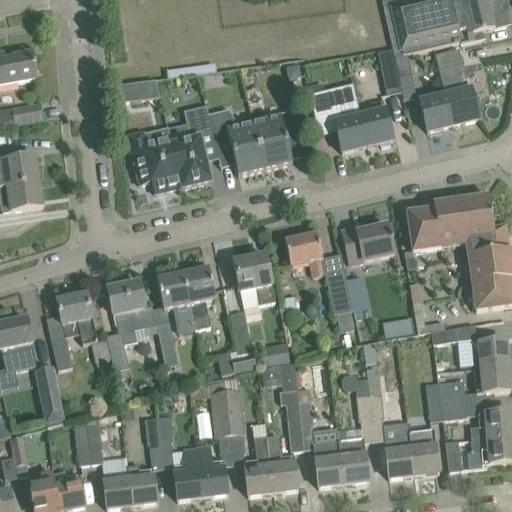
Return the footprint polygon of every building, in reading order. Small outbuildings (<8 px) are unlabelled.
[(193,49),(238,45),(233,0),(145,0),(149,41),(192,37),(193,49)] [(393,28),(418,22),(444,16),(454,13),(454,11),(465,9),(487,4),(499,1),(499,0),(441,0),(390,12),(393,28)] [(460,49),(484,43),(483,36),(506,30),(504,21),(499,16),(498,12),(500,5),(499,1),(487,4),(465,9),(454,11),(454,13),(444,16),(418,22),(393,28),(401,60),(433,54),(460,47),(460,49)] [(304,64),(344,56),(341,39),(301,47),(304,64)] [(387,100),(402,97),(395,61),(393,54),(377,57),(387,100)] [(461,95),(454,70),(465,68),(461,54),(435,60),(445,99),(453,130),(479,124),(471,93),(461,95)] [(33,68),(31,57),(14,60),(14,62),(0,64),(0,89),(36,83),(34,72),(36,71),(35,68),(33,68)] [(411,79),(407,60),(401,61),(401,60),(395,61),(402,97),(404,105),(416,102),(411,79)] [(286,73),(289,84),(300,81),(298,70),(286,73)] [(159,102),(159,101),(155,85),(126,88),(122,89),(123,107),(129,106),(159,102)] [(427,137),(453,130),(445,99),(419,105),(427,137)] [(390,150),(391,145),(393,145),(383,105),(370,108),(373,117),(360,120),(367,151),(378,148),(381,152),(390,150)] [(14,130),(43,124),(40,108),(0,115),(0,130),(14,128),(14,130)] [(170,139),(169,140),(182,195),(211,188),(199,138),(210,135),(207,119),(208,118),(206,110),(184,116),(191,143),(173,147),(170,139)] [(207,119),(210,135),(214,150),(230,146),(238,181),(265,174),(254,127),(238,131),(237,129),(229,113),(208,118),(207,119)] [(299,140),(293,115),(278,119),(279,120),(254,127),(265,174),(292,168),(286,143),(299,140)] [(341,158),(367,151),(360,120),(334,126),(341,158)] [(145,146),(143,137),(127,141),(139,191),(152,187),(155,199),(181,193),(182,195),(169,140),(145,146)] [(0,191),(7,190),(39,185),(35,160),(0,165),(0,191)] [(0,198),(3,217),(11,216),(43,211),(39,185),(7,190),(0,191),(0,198)] [(493,231),(488,200),(433,208),(434,213),(407,217),(413,257),(466,249),(476,316),(511,310),(511,288),(511,283),(511,254),(509,255),(505,229),(493,231)] [(390,243),(387,230),(358,237),(357,233),(342,236),(350,272),(395,261),(392,247),(393,247),(392,242),(390,243)] [(323,263),(317,238),(285,245),(290,271),(309,267),(312,282),(325,279),(334,320),(337,319),(340,333),(354,330),(351,316),(340,259),(323,263)] [(348,292),(345,279),(341,259),(340,259),(351,316),(353,315),(351,307),(365,304),(361,289),(348,292)] [(244,312),(259,309),(274,306),(271,289),(265,260),(234,267),(244,312)] [(193,335),(210,331),(204,306),(215,303),(209,272),(181,278),(187,310),(190,322),(193,335)] [(163,315),(183,311),(187,310),(181,278),(157,283),(163,315)] [(144,313),(139,287),(108,294),(118,339),(107,341),(114,375),(128,372),(123,349),(137,346),(134,334),(145,332),(147,340),(158,338),(152,311),(144,313)] [(425,330),(418,288),(410,290),(418,339),(431,337),(445,335),(443,327),(425,330)] [(71,302),(71,298),(68,297),(59,299),(57,301),(58,304),(56,305),(60,321),(47,324),(58,375),(73,372),(66,343),(80,340),(82,349),(98,346),(87,298),(71,302)] [(157,330),(153,311),(152,311),(158,338),(165,369),(178,366),(170,328),(157,330)] [(234,378),(256,373),(244,317),(231,320),(238,355),(230,357),(234,378)] [(24,323),(23,320),(12,322),(12,326),(0,328),(0,352),(5,377),(37,370),(26,323),(24,323)] [(433,350),(457,346),(476,343),(474,330),(445,335),(431,337),(433,350)] [(473,374),(508,370),(506,345),(471,348),(473,374)] [(260,352),(264,369),(289,363),(285,346),(260,352)] [(221,380),(234,378),(230,357),(217,360),(221,380)] [(288,434),(301,432),(300,424),(298,408),(297,400),(296,394),(294,367),(293,367),(275,369),(276,373),(262,375),(263,391),(282,389),(283,396),(280,397),(281,409),(286,409),(288,434)] [(476,399),(490,398),(510,396),(508,370),(473,374),(476,399)] [(64,425),(56,389),(53,372),(37,375),(41,392),(49,428),(64,425)] [(230,440),(242,439),(236,383),(223,386),(230,440)] [(376,399),(374,383),(366,384),(371,424),(384,423),(383,415),(405,412),(404,401),(382,403),(381,398),(376,399)] [(358,426),(371,424),(366,384),(356,385),(357,401),(355,401),(358,426)] [(230,440),(223,386),(190,394),(191,402),(213,399),(217,441),(230,440)] [(462,386),(439,388),(442,413),(466,410),(462,386)] [(443,425),(442,413),(439,388),(427,390),(425,390),(427,402),(430,427),(443,425)] [(300,424),(301,432),(312,431),(313,431),(311,406),(298,408),(300,424)] [(466,410),(442,413),(443,425),(467,423),(466,410)] [(511,440),(511,415),(479,419),(479,432),(470,432),(471,444),(511,440)] [(169,422),(157,423),(160,448),(171,446),(172,446),(169,422)] [(149,449),(160,448),(157,423),(143,425),(146,449),(149,449)] [(7,426),(0,426),(0,445),(10,443),(7,426)] [(85,430),(90,469),(102,468),(102,465),(100,454),(101,454),(98,429),(85,430)] [(90,469),(85,430),(73,432),(76,457),(78,456),(80,471),(90,469)] [(348,445),(346,437),(345,437),(343,436),(340,435),(337,435),(339,446),(338,446),(343,490),(369,486),(364,453),(363,443),(348,445)] [(434,435),(408,438),(413,481),(439,478),(434,435)] [(388,484),(413,481),(408,438),(397,439),(398,449),(384,451),(388,484)] [(511,466),(511,440),(471,444),(472,457),(481,456),(482,469),(511,466)] [(273,498),(268,459),(266,442),(254,444),(257,465),(244,467),(248,501),(273,498)] [(18,483),(29,481),(26,468),(27,468),(23,443),(10,445),(13,461),(18,483)] [(449,477),(461,475),(458,445),(445,447),(449,477)] [(318,493),(343,490),(338,446),(313,450),(314,459),(318,493)] [(212,466),(210,449),(196,451),(196,452),(202,503),(227,500),(223,465),(212,466)] [(10,461),(8,450),(0,451),(0,464),(1,465),(5,485),(18,483),(13,461),(10,461)] [(183,456),(171,458),(177,506),(202,503),(196,452),(183,454),(183,456)] [(281,457),(268,459),(273,498),(298,495),(294,462),(282,463),(281,457)] [(130,495),(127,471),(126,462),(102,465),(102,468),(103,480),(102,480),(106,511),(125,511),(132,511),(130,495)] [(140,470),(127,471),(130,495),(132,511),(157,508),(153,474),(140,475),(140,470)] [(66,481),(65,476),(52,478),(59,511),(85,511),(79,479),(66,481)] [(33,511),(59,511),(52,478),(40,480),(41,486),(29,488),(33,511)] [(9,495),(8,487),(0,488),(0,511),(13,511),(10,495),(9,495)]
